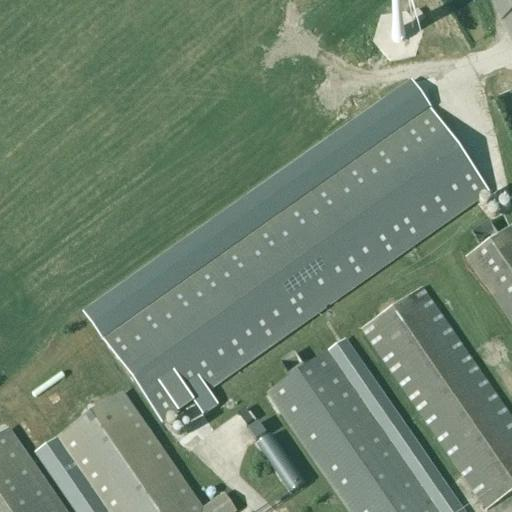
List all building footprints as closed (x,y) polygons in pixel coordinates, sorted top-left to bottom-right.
[(161,425),(488,194),(430,111),(102,342),(161,425)] [(511,327),(511,227),(465,259),(511,327)] [(485,511),(486,511),(511,494),(511,422),(420,290),(361,331),(485,511)] [(511,360),(508,354),(487,368),(511,404),(511,360)] [(347,511),(434,511),(428,502),(326,355),(267,396),(347,511)] [(201,510),(122,394),(56,439),(105,511),(234,511),(223,495),(201,510)] [(250,418),(233,426),(243,446),(260,437),(250,418)] [(63,511),(7,431),(0,435),(0,511),(63,511)] [(225,459),(241,467),(247,455),(231,447),(225,459)] [(456,483),(439,460),(425,470),(442,493),(456,483)]
